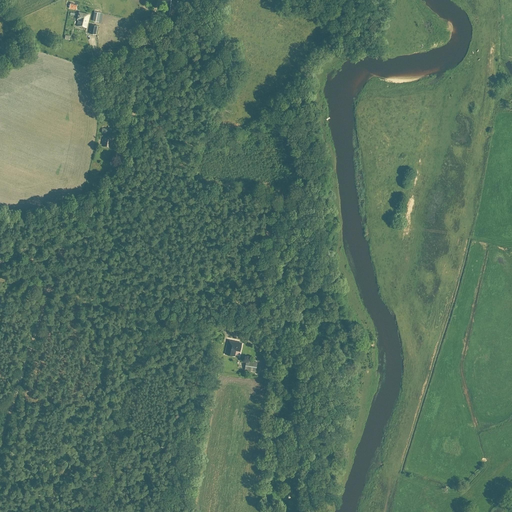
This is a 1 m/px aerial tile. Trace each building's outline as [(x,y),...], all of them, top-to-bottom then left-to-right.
[(177,0),(176,0),(165,0),(164,15),(175,16),(177,0)] [(77,19),(79,19),(77,26),(87,28),(88,22),(89,23),(90,15),(79,12),(77,19)] [(91,25),(89,33),(96,35),(98,26),(91,25)] [(112,148),(113,138),(104,136),(102,146),(112,148)] [(225,354),(235,356),(236,351),(240,352),(242,343),(228,340),(225,354)] [(245,370),(256,372),(257,366),(258,362),(246,361),(245,370)]
